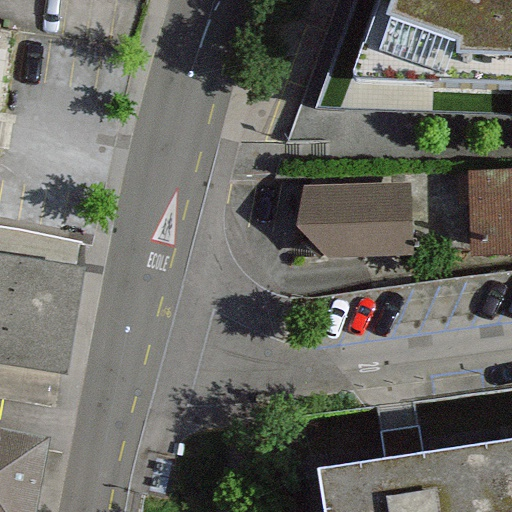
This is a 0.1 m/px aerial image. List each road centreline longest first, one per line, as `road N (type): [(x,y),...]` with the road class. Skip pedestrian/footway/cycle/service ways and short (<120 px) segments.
road 1 (residential): [(511,354),(409,367),(221,361),(126,345)]
road 2 (tertiary): [(216,0),(126,345)]
road 3 (tertiary): [(126,345),(96,511)]
